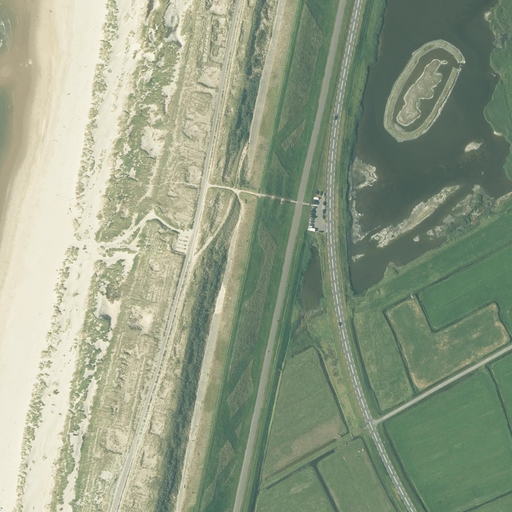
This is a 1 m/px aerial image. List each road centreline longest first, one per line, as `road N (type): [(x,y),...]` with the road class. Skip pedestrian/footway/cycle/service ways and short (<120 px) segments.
road 1 (unknown): [(278,0),(233,192),(192,261),(119,511)]
road 2 (tertiary): [(370,425),(344,340),(330,244),(334,126),(358,0)]
road 3 (unclassified): [(511,346),(370,425)]
road 4 (track): [(262,490),(370,425)]
